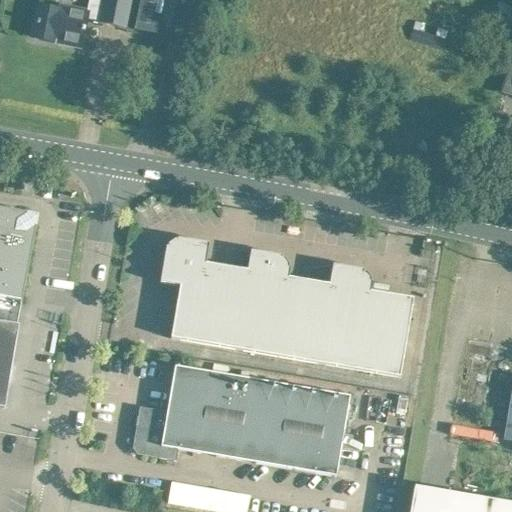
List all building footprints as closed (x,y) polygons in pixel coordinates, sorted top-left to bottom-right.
[(37,19),(32,39),(54,43),(54,39),(81,45),(86,20),(98,23),(98,24),(125,30),(130,10),(131,5),(131,0),(102,0),(103,1),(100,0),(89,0),(87,13),(60,8),(59,12),(39,8),(37,19)] [(131,0),(131,5),(125,30),(172,40),(180,0),(131,0)] [(0,298),(20,303),(19,304),(21,305),(36,226),(36,225),(30,215),(27,215),(0,209),(0,298)] [(332,266),(329,286),(288,279),(290,269),(286,268),(281,261),(282,257),(250,252),(247,272),(205,265),(209,245),(177,240),(177,244),(170,249),(166,248),(160,284),(179,288),(170,340),(399,379),(412,301),(370,293),(372,283),(368,282),(363,275),(363,271),(332,266)] [(0,407),(5,409),(19,326),(0,322),(0,407)] [(335,478),(349,398),(174,368),(166,414),(139,409),(136,428),(139,428),(137,440),(139,444),(134,448),(139,455),(145,451),(148,455),(159,457),(158,460),(176,463),(178,451),(335,478)] [(511,511),(511,505),(414,488),(409,511),(511,511)]
